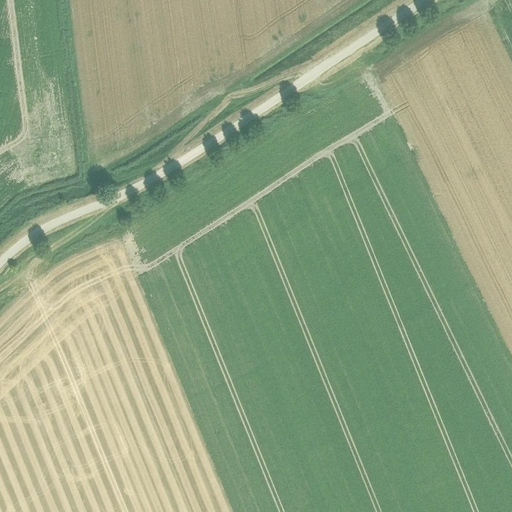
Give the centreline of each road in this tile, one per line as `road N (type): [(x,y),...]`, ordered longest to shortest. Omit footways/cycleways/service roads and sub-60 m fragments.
road 1 (unclassified): [(0,261),(38,231),(181,159),(422,0)]
road 2 (track): [(487,0),(344,77),(300,71),(220,95)]
